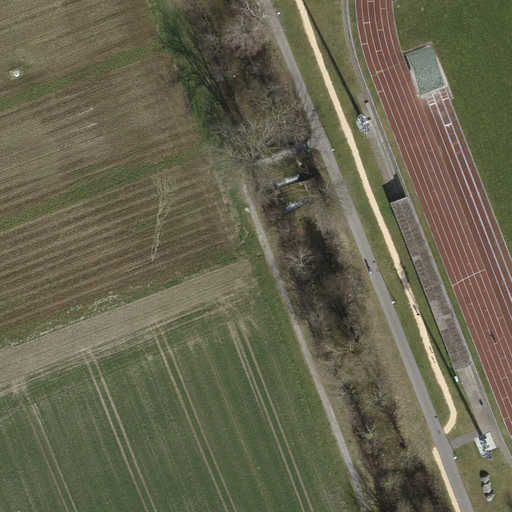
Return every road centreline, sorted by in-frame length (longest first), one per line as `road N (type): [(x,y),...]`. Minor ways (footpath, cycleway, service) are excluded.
road 1 (track): [(467,511),(268,0)]
road 2 (track): [(368,511),(237,170)]
